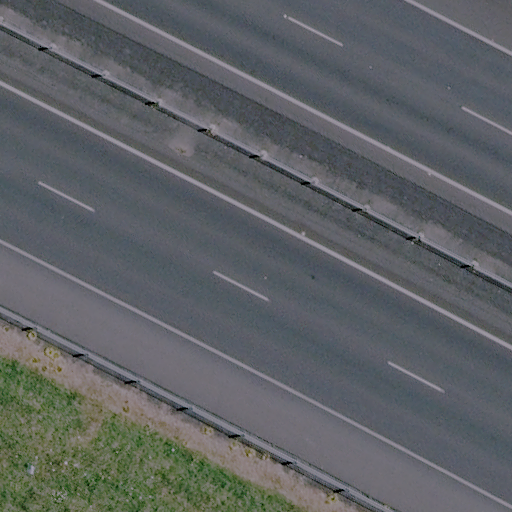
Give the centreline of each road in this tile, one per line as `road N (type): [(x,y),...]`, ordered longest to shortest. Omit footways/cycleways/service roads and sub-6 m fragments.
road 1 (motorway): [(511,446),(188,268),(0,177)]
road 2 (motorway): [(213,0),(511,156)]
